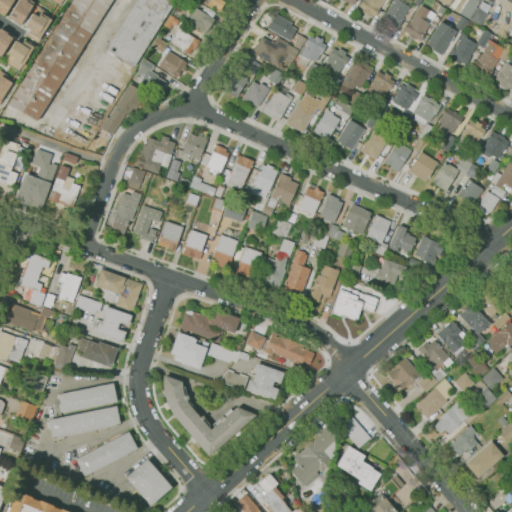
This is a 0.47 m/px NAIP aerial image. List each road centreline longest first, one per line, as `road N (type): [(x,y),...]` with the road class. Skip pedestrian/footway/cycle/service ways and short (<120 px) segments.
road 1 (residential): [(469,511),(322,336),(0,218)]
road 2 (residential): [(511,223),(185,511)]
road 3 (residential): [(493,240),(192,105)]
road 4 (residential): [(255,0),(192,105),(129,135),(83,246)]
road 5 (residential): [(511,116),(294,0)]
road 6 (residential): [(205,495),(155,436),(136,384),(170,279)]
